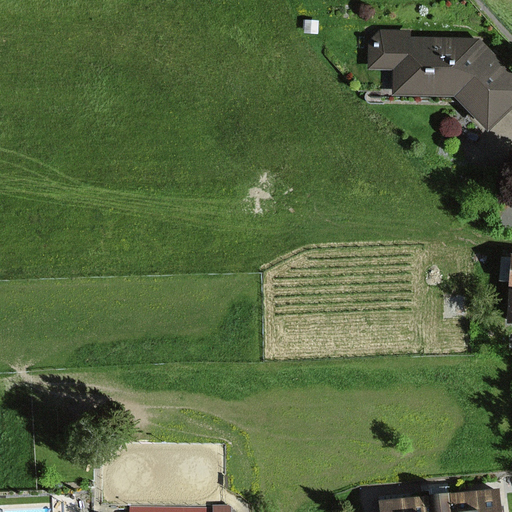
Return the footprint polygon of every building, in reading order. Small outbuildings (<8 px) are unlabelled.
[(319,35),(320,21),(306,20),(305,34),(319,35)] [(382,30),(369,42),(368,70),(393,71),(393,97),(454,98),(488,134),(511,110),(511,72),(481,39),(412,38),(412,31),(382,30)] [(511,251),(511,252),(510,257),(502,256),(500,280),(508,281),(508,285),(510,285),(507,322),(511,322),(511,251)] [(467,318),(467,293),(443,294),(443,318),(467,318)] [(503,511),(501,489),(379,501),(379,511),(503,511)]
